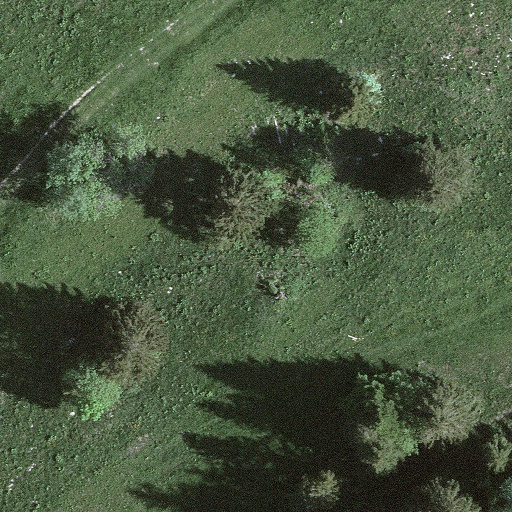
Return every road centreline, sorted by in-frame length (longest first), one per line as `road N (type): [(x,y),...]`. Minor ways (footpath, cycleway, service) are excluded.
road 1 (track): [(511,300),(296,423),(211,511)]
road 2 (track): [(0,187),(234,0)]
